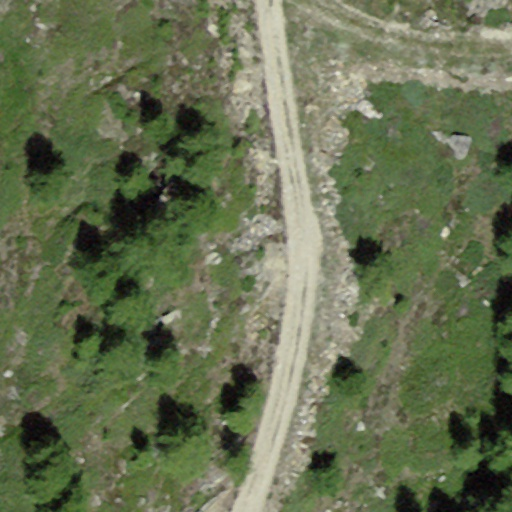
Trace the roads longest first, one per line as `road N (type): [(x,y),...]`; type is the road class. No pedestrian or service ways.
road 1 (track): [(270,0),(278,107),(303,249),(301,303),(288,380),(245,511)]
road 2 (track): [(312,0),(376,32),(451,51),(511,51)]
